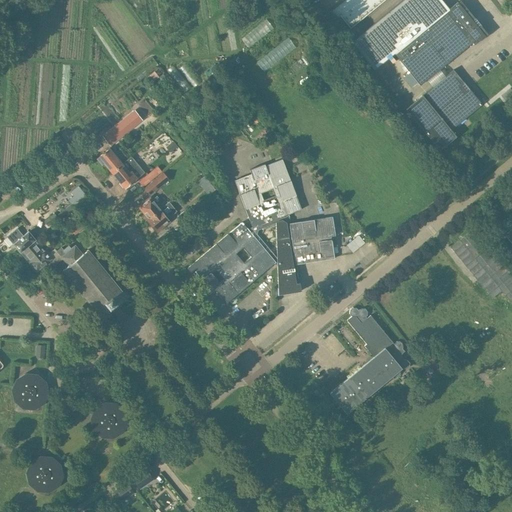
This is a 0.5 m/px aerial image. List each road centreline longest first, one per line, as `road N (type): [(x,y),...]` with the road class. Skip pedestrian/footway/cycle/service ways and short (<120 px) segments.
road 1 (residential): [(248,376),(511,162)]
road 2 (residential): [(110,207),(248,376)]
road 3 (residential): [(199,511),(158,462),(158,448),(248,376)]
road 4 (residential): [(356,511),(248,376)]
road 5 (unclassified): [(0,219),(65,171),(88,180),(110,207)]
